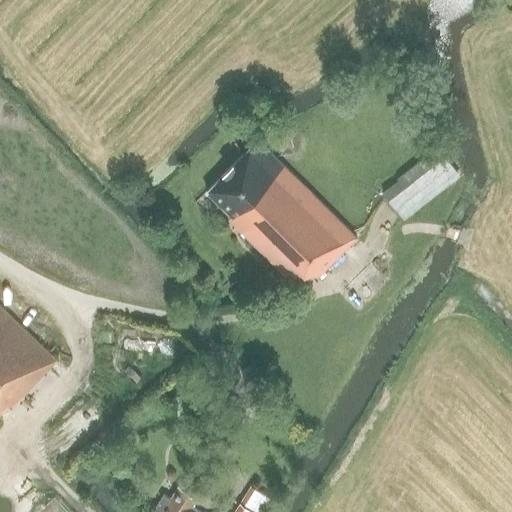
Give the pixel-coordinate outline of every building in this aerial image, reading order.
[(316,278),(356,238),(257,140),(207,192),(232,217),(228,220),(300,290),(314,275),(316,278)] [(401,216),(457,172),(435,144),(393,175),(403,188),(387,201),(401,216)] [(56,360),(0,306),(0,411),(7,403),(12,407),(56,360)] [(124,462),(115,469),(123,478),(131,471),(124,462)] [(198,511),(192,507),(197,499),(178,487),(170,499),(163,495),(152,511),(198,511)] [(251,487),(234,511),(260,511),(269,499),(251,487)]
